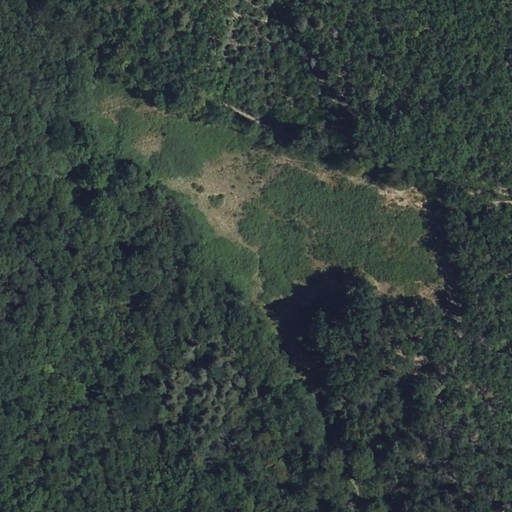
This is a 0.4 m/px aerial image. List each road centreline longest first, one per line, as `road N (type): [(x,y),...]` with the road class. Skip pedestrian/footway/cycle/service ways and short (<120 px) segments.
road 1 (track): [(47,100),(60,58),(102,41),(278,132),(352,153)]
road 2 (track): [(352,153),(511,203)]
